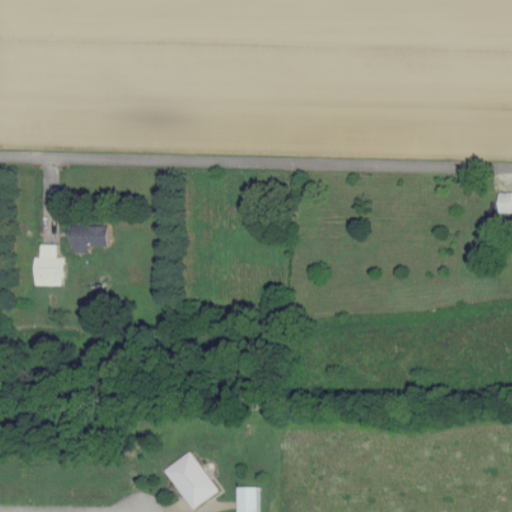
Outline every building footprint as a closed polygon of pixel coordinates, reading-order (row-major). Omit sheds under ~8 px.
[(511,191),(502,192),(502,212),(511,212),(511,191)] [(111,246),(111,225),(75,224),(74,251),(92,252),(92,246),(111,246)] [(37,285),(64,285),(65,257),(59,257),(60,244),(43,244),(43,257),(38,257),(37,285)] [(196,509),(222,490),(193,451),(167,470),(196,509)] [(260,511),(261,487),(240,487),(239,511),(260,511)]
